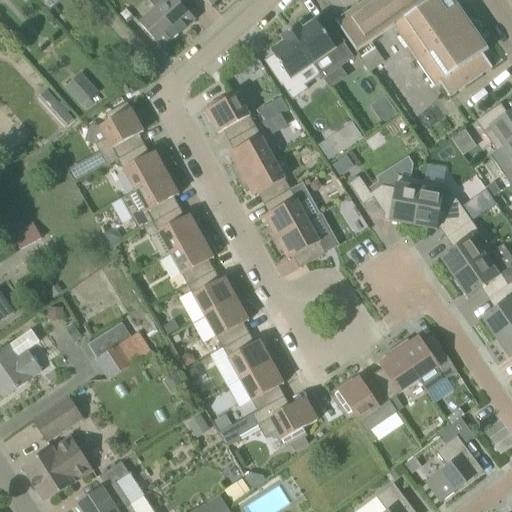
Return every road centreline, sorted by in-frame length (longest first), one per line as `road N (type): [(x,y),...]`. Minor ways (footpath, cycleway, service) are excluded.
road 1 (residential): [(277,305),(162,104),(170,86),(269,0)]
road 2 (residential): [(277,305),(325,280),(339,287),(370,333),(311,371)]
road 3 (residential): [(511,420),(402,265)]
